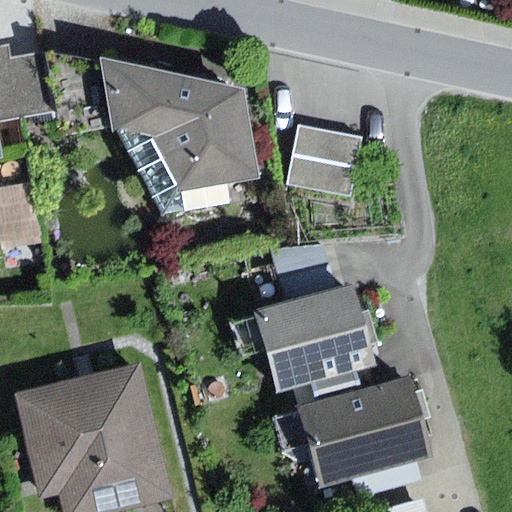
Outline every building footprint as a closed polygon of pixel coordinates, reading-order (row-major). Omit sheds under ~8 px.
[(11,47),(0,48),(0,123),(55,115),(45,55),(13,60),(11,47)] [(116,133),(107,66),(49,53),(61,138),(116,133)] [(247,91),(107,61),(107,66),(116,133),(166,215),(230,205),(226,186),(261,180),(247,91)] [(363,139),(299,127),(288,186),(352,198),(363,139)] [(34,185),(0,190),(0,211),(6,250),(44,244),(34,185)] [(271,251),(287,309),(336,296),(324,245),(271,251)] [(287,309),(261,315),(281,393),(294,389),(382,367),(362,289),(336,296),(287,309)] [(145,372),(24,401),(47,501),(70,496),(73,511),(134,511),(176,502),(145,372)] [(367,393),(362,372),(294,389),(299,410),(301,410),(367,393)] [(367,393),(301,410),(322,489),(435,459),(415,380),(367,393)] [(430,511),(427,500),(379,511),(430,511)]
